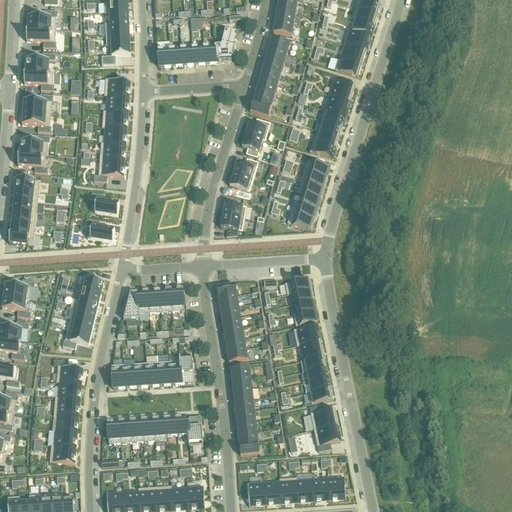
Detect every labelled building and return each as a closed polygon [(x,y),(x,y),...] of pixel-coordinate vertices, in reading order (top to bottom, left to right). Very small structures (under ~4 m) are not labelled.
[(358,0),(355,11),(378,18),(381,8),(358,0)] [(279,3),(277,13),(296,17),(297,6),(279,3)] [(128,4),(109,5),(110,15),(129,15),(128,4)] [(355,11),(351,22),(356,23),(374,29),(378,18),(355,11)] [(27,31),(51,32),(52,20),(58,20),(58,14),(45,13),(45,20),(29,19),(29,20),(28,20),(28,26),(28,31),(27,31)] [(277,13),(275,24),(294,27),(296,17),(277,13)] [(129,15),(110,15),(110,26),(129,25),(129,15)] [(353,33),(371,39),(374,29),(356,23),(353,33)] [(275,24),(273,35),(278,36),(292,39),(293,34),(294,27),(275,24)] [(129,25),(110,26),(111,37),(130,36),(129,25)] [(27,31),(27,44),(44,45),(43,51),(56,51),(57,45),(51,45),(51,32),(27,31)] [(222,47),(215,48),(217,66),(217,65),(219,65),(219,66),(231,65),(234,51),(235,52),(237,42),(236,42),(238,35),(226,32),(222,47)] [(350,32),(345,48),(366,54),(371,39),(353,33),(350,32)] [(130,36),(111,37),(111,48),(130,47),(130,36)] [(272,41),(269,51),(287,57),(290,46),(272,41)] [(112,59),(106,59),(106,66),(119,65),(119,59),(131,58),(130,47),(111,48),(112,59)] [(204,48),(193,49),(194,67),(205,67),(204,48)] [(215,48),(204,48),(205,67),(217,66),(215,48)] [(341,63),(362,70),(366,54),(345,48),(341,63)] [(193,49),(181,50),(182,68),(194,67),(193,49)] [(182,68),(181,50),(170,51),(171,69),(182,68)] [(317,50),(316,55),(320,56),(320,57),(323,58),(325,52),(317,50)] [(170,51),(158,51),(159,70),(171,69),(170,51)] [(269,51),(266,62),(277,65),(284,67),(287,57),(269,51)] [(25,74),(49,75),(50,63),(56,63),(56,57),(43,56),(43,62),(26,62),(26,63),(26,69),(26,74),(25,74)] [(266,62),(263,72),(271,75),(281,78),(284,67),(277,65),(266,62)] [(339,62),(335,73),(358,80),(362,70),(341,63),(339,62)] [(263,72),(259,83),(278,88),(281,78),(271,75),(263,72)] [(25,74),(24,87),(42,87),(41,94),(54,94),(54,88),(48,88),(49,75),(25,74)] [(103,75),(102,82),(108,82),(108,83),(107,98),(129,100),(130,84),(131,84),(115,82),(116,76),(103,75)] [(259,83),(256,93),(275,98),(278,88),(259,83)] [(335,83),(330,98),(351,105),(356,89),(335,83)] [(256,93),(253,103),(271,109),(275,98),(256,93)] [(24,104),(23,110),(24,110),(23,115),(46,117),(47,104),(53,105),(54,98),(41,98),(40,104),(24,103),(24,104)] [(107,98),(106,114),(128,116),(129,100),(107,98)] [(330,98),(325,114),(328,115),(328,114),(346,120),(351,105),(330,98)] [(253,103),(250,114),(257,116),(268,119),(271,109),(253,103)] [(106,114),(105,130),(127,132),(128,116),(106,114)] [(328,115),(324,125),(343,130),(346,120),(328,114),(328,115)] [(23,115),(22,128),(39,129),(38,135),(51,136),(51,129),(45,129),(46,117),(23,115)] [(250,126),(246,138),(264,143),(265,144),(271,126),(258,122),(256,128),(250,126)] [(321,135),(339,141),(343,130),(324,125),(321,135)] [(105,130),(104,146),(126,148),(127,132),(105,130)] [(317,133),(313,144),(336,151),(339,141),(321,135),(317,133)] [(291,137),(289,143),(297,145),(299,139),(295,138),(291,137)] [(19,156),(43,158),(44,145),(50,146),(50,139),(37,138),(37,145),(21,144),(21,145),(20,145),(20,151),(20,156),(19,156)] [(246,138),(242,150),(249,152),(247,157),(258,161),(264,143),(246,138)] [(313,144),(310,155),(333,162),(336,151),(313,144)] [(104,146),(102,162),(124,164),(126,148),(104,146)] [(19,156),(18,169),(35,170),(35,176),(48,177),(48,170),(42,170),(43,158),(19,156)] [(95,178),(95,184),(108,185),(108,179),(124,180),(123,180),(124,164),(102,162),(101,179),(95,178)] [(237,165),(234,177),(253,183),(259,166),(248,163),(246,168),(237,165)] [(286,163),(285,168),(292,171),(294,165),(286,163)] [(307,163),(304,174),(327,181),(330,171),(307,163)] [(285,168),(283,174),(291,176),(292,171),(285,168)] [(304,174),(301,185),(325,192),(328,181),(327,181),(304,174)] [(234,177),(230,188),(250,194),(253,183),(234,177)] [(17,181),(16,192),(35,194),(36,183),(17,181)] [(301,185),(297,195),(302,197),(302,196),(320,202),(321,203),(325,192),(301,185)] [(16,192),(14,203),(33,205),(35,194),(16,192)] [(92,196),(91,202),(97,203),(95,216),(118,219),(120,206),(104,204),(105,198),(92,196)] [(299,206),(299,207),(317,212),(320,202),(302,196),(302,197),(299,206)] [(14,203),(13,214),(32,216),(33,205),(14,203)] [(294,205),(291,216),(314,223),(314,222),(317,212),(299,207),(299,206),(294,205)] [(225,206),(223,218),(245,222),(247,210),(225,206)] [(13,214),(12,224),(31,226),(32,216),(13,214)] [(291,216),(288,226),(312,234),(315,223),(314,222),(314,223),(291,216)] [(223,219),(221,230),(228,231),(226,240),(238,239),(239,233),(242,234),(244,223),(245,222),(223,218),(223,219)] [(87,222),(86,228),(92,229),(90,242),(113,246),(115,233),(99,230),(100,224),(87,222)] [(12,224),(11,235),(30,237),(31,226),(12,224)] [(11,235),(9,246),(28,248),(30,237),(11,235)] [(81,279),(78,291),(80,291),(90,293),(101,296),(104,285),(81,279)] [(310,282),(285,286),(287,298),(292,297),(312,293),(310,282)] [(6,287),(4,299),(27,302),(27,303),(29,303),(31,290),(34,291),(35,284),(23,283),(22,289),(6,287)] [(236,287),(217,290),(219,301),(238,298),(236,287)] [(80,291),(78,301),(99,306),(101,296),(90,293),(80,291)] [(171,292),(173,315),(184,314),(183,291),(171,292)] [(161,315),(173,315),(171,292),(160,293),(161,315)] [(148,294),(150,316),(161,315),(160,293),(148,294)] [(312,293),(292,297),(294,307),(313,303),(313,304),(314,304),(312,293)] [(137,294),(137,295),(139,317),(150,316),(148,294),(137,294)] [(139,317),(137,295),(131,296),(124,321),(139,320),(139,317)] [(238,298),(219,301),(221,312),(239,309),(238,298)] [(4,299),(2,311),(18,314),(18,320),(30,321),(31,315),(25,314),(27,303),(27,302),(4,299)] [(75,311),(75,312),(96,317),(99,306),(78,301),(75,311)] [(313,303),(294,307),(296,317),(296,318),(315,314),(313,304),(313,303)] [(239,309),(221,312),(222,323),(241,320),(239,309)] [(73,311),(70,322),(94,327),(96,317),(75,312),(75,311),(73,311)] [(296,317),(294,318),(296,329),(317,325),(315,314),(296,318),(296,317)] [(241,320),(222,323),(224,333),(233,332),(243,330),(241,320)] [(70,322),(68,332),(91,338),(94,327),(70,322)] [(0,341),(21,344),(27,345),(29,333),(30,326),(17,325),(16,331),(0,328),(0,341)] [(318,328),(294,333),(297,350),(300,349),(321,344),(318,328)] [(233,332),(224,333),(226,344),(245,341),(243,330),(233,332)] [(64,343),(63,349),(75,352),(77,346),(89,349),(91,338),(68,332),(65,343),(64,343)] [(0,341),(0,353),(13,355),(12,362),(25,363),(25,357),(20,356),(21,344),(0,341)] [(245,341),(226,344),(228,355),(246,351),(245,341)] [(321,344),(300,349),(303,364),(324,360),(321,344)] [(246,351),(228,355),(229,366),(248,362),(246,351)] [(181,367),(182,387),(194,386),(192,359),(180,360),(181,367)] [(303,364),(301,364),(303,376),(308,375),(308,374),(326,370),(324,360),(303,364)] [(159,389),(171,388),(169,368),(169,365),(158,366),(159,389)] [(158,366),(146,367),(148,390),(159,389),(158,366)] [(148,390),(146,367),(135,368),(135,370),(136,390),(148,390)] [(169,368),(171,388),(182,387),(181,367),(169,368)] [(0,368),(0,381),(7,383),(6,389),(19,391),(20,384),(17,384),(19,371),(0,368)] [(58,368),(57,385),(59,385),(81,387),(82,371),(84,371),(84,370),(58,368)] [(125,391),(124,371),(124,368),(112,369),(113,392),(125,391)] [(250,369),(231,372),(232,383),(251,380),(250,369)] [(125,391),(136,390),(135,370),(124,371),(125,391)] [(326,370),(308,374),(308,375),(310,385),(329,381),(326,370)] [(251,380),(232,383),(234,393),(252,391),(251,380)] [(329,381),(310,385),(312,395),(331,392),(329,381)] [(58,400),(58,401),(80,403),(81,387),(59,385),(58,400)] [(252,391),(234,393),(235,404),(254,402),(252,391)] [(312,395),(309,395),(310,396),(312,406),(312,407),(333,403),(331,392),(312,395)] [(0,413),(14,416),(16,404),(17,404),(19,398),(6,395),(5,401),(0,400),(0,413)] [(55,400),(54,417),(78,419),(80,403),(58,401),(58,400),(55,400)] [(254,402),(235,404),(236,415),(255,413),(254,402)] [(323,408),(310,410),(311,416),(311,417),(311,418),(314,432),(314,433),(338,428),(335,412),(324,414),(323,408)] [(0,413),(0,425),(0,426),(0,428),(0,432),(12,434),(13,428),(12,428),(14,416),(0,413)] [(255,413),(236,415),(237,425),(256,423),(255,413)] [(54,417),(53,433),(55,433),(77,435),(78,419),(54,417)] [(178,438),(176,420),(165,421),(166,439),(178,438)] [(188,420),(176,420),(178,438),(189,437),(188,421),(188,420)] [(188,421),(189,437),(190,449),(203,448),(202,439),(203,439),(202,431),(201,420),(188,421)] [(154,422),(155,443),(167,442),(166,439),(165,421),(154,422)] [(144,444),(155,443),(154,422),(142,423),(144,444)] [(144,444),(142,423),(131,424),(132,444),(144,444)] [(256,423),(237,425),(238,436),(257,434),(256,423)] [(121,445),(120,424),(108,425),(110,446),(121,445)] [(131,424),(120,424),(121,445),(132,444),(131,424)] [(338,428),(314,433),(317,449),(318,449),(319,455),(332,452),(331,446),(341,444),(338,428)] [(54,448),(54,449),(76,451),(77,435),(55,433),(54,448)] [(257,434),(238,436),(240,447),(247,446),(258,445),(257,434)] [(0,455),(5,457),(5,456),(7,444),(10,445),(11,439),(0,436),(0,455)] [(247,446),(240,447),(241,458),(260,456),(258,445),(247,446)] [(51,448),(50,465),(76,467),(74,466),(76,451),(54,449),(54,448),(51,448)] [(344,480),(328,481),(330,503),(346,502),(346,503),(345,479),(344,479),(344,480)] [(296,481),(280,482),(280,484),(282,506),(298,505),(296,483),(297,483),(296,481)] [(328,481),(312,482),(314,504),(330,503),(328,481)] [(297,483),(296,483),(298,505),(314,504),(312,482),(297,483)] [(280,484),(264,485),(266,507),(282,506),(280,484)] [(249,486),(248,486),(250,510),(250,509),(250,508),(266,507),(264,485),(249,486)] [(172,489),(155,490),(156,511),(172,511),(171,491),(172,491),(172,489)] [(203,489),(187,490),(188,511),(194,511),(205,511),(204,511),(205,511),(204,489),(203,489)] [(156,511),(155,490),(139,491),(139,493),(140,511),(156,511)] [(172,491),(171,491),(172,511),(188,511),(187,490),(172,491)] [(136,494),(123,495),(124,511),(140,511),(139,493),(136,494)] [(108,495),(107,495),(108,511),(124,511),(123,495),(108,496),(108,495)] [(63,496),(51,497),(52,511),(63,511),(63,501),(63,496)] [(52,511),(51,497),(41,498),(41,511),(52,511)] [(41,511),(41,498),(30,499),(30,503),(30,511),(41,511)] [(20,499),(8,500),(8,505),(8,511),(20,511),(19,504),(20,504),(20,499)] [(63,501),(63,511),(74,511),(74,500),(63,501)] [(20,504),(19,504),(20,511),(30,511),(30,503),(20,504)]
